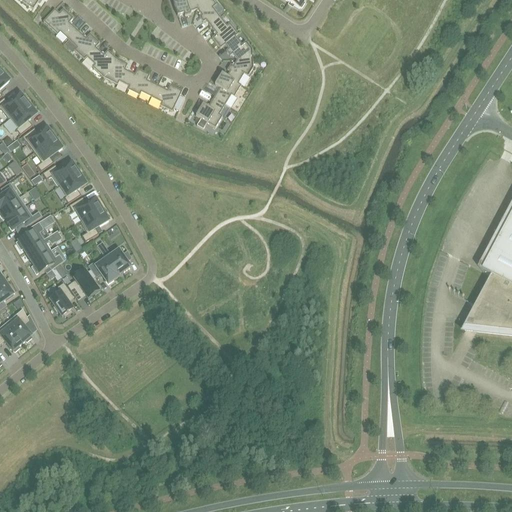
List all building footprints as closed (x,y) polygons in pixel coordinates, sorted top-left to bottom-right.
[(17,0),(33,10),(40,0),(17,0)] [(197,11),(200,0),(184,0),(184,1),(173,5),(177,17),(184,15),(185,18),(191,16),(190,13),(197,11)] [(200,0),(197,11),(202,17),(199,19),(203,24),(206,22),(209,26),(220,18),(212,9),(216,6),(211,0),(200,0)] [(305,4),(303,3),(305,0),(283,0),(289,4),(294,7),(299,10),(300,9),(301,10),(305,4)] [(68,42),(77,32),(69,24),(73,20),(63,11),(59,15),(55,11),(43,23),(57,36),(60,34),(68,42)] [(220,49),(238,35),(230,25),(227,27),(220,18),(209,26),(216,35),(212,39),(220,49)] [(86,40),(77,32),(68,42),(77,49),(74,52),(84,61),(99,44),(90,35),(86,40)] [(237,61),(252,60),(252,51),(246,43),(242,46),(235,38),(238,35),(220,49),(220,50),(225,46),(228,50),(226,52),(230,57),(232,55),(237,61)] [(100,45),(99,44),(84,61),(87,59),(94,66),(92,69),(103,79),(117,60),(108,52),(103,56),(96,49),(100,45)] [(117,60),(103,79),(117,86),(119,83),(129,88),(127,91),(128,91),(138,71),(137,71),(135,76),(125,71),(128,66),(117,60)] [(252,60),(237,61),(233,68),(231,66),(227,71),(230,73),(227,78),(222,75),(221,75),(241,87),(238,85),(244,75),(248,78),(253,70),(252,60)] [(151,99),(157,87),(147,82),(149,77),(138,71),(128,91),(139,97),(141,94),(151,99)] [(0,99),(2,98),(0,95),(0,90),(9,82),(1,73),(0,73),(0,99)] [(241,87),(221,75),(215,86),(220,89),(214,99),(225,106),(231,96),(234,98),(241,87)] [(167,92),(157,87),(151,99),(161,104),(160,107),(172,113),(173,110),(179,113),(185,101),(179,98),(182,93),(170,87),(167,92)] [(11,120),(10,120),(28,105),(20,95),(8,105),(4,100),(0,102),(0,112),(1,112),(9,122),(11,120)] [(201,120),(197,127),(203,131),(207,124),(215,129),(222,118),(219,116),(225,106),(214,99),(208,109),(203,106),(196,117),(201,120)] [(37,116),(36,114),(37,113),(30,105),(29,106),(28,105),(10,120),(11,120),(18,130),(16,131),(20,137),(32,127),(28,122),(37,116)] [(49,129),(48,130),(47,129),(38,135),(34,130),(22,139),(26,145),(27,145),(34,155),(54,140),(54,139),(55,138),(49,129)] [(54,165),(50,159),(62,150),(54,140),(34,155),(41,165),(37,168),(41,174),(54,165)] [(2,159),(7,165),(12,161),(8,155),(2,159)] [(10,168),(13,172),(18,168),(15,164),(10,168)] [(51,179),(58,189),(60,188),(79,175),(72,164),(59,172),(55,167),(42,176),(46,182),(51,179)] [(30,182),(36,179),(32,173),(26,177),(30,182)] [(77,192),(86,186),(85,184),(87,183),(81,175),(80,176),(79,175),(60,188),(66,198),(64,200),(68,206),(81,197),(77,192)] [(0,191),(3,196),(0,197),(0,212),(15,201),(9,192),(13,189),(9,184),(0,190),(0,191)] [(97,200),(96,201),(95,200),(86,205),(83,200),(69,208),(73,214),(76,212),(82,223),(102,211),(101,210),(103,209),(97,200)] [(0,214),(5,222),(22,211),(15,201),(0,212),(0,214)] [(36,222),(32,217),(28,220),(22,211),(5,222),(12,232),(23,224),(26,229),(36,222)] [(82,223),(80,224),(86,235),(82,238),(85,244),(99,236),(95,230),(108,222),(102,211),(82,223)] [(475,313),(468,326),(465,331),(468,331),(476,332),(511,336),(511,220),(484,274),(493,279),(478,308),(467,302),(475,313)] [(28,236),(18,243),(25,254),(44,241),(40,235),(44,232),(39,224),(26,232),(28,236)] [(57,233),(48,239),(44,241),(25,254),(32,265),(51,253),(47,246),(51,243),(52,246),(55,244),(56,244),(62,240),(57,233)] [(102,244),(97,248),(105,259),(106,258),(119,277),(130,269),(127,264),(132,261),(127,253),(122,257),(117,250),(110,255),(102,244)] [(39,276),(49,269),(51,272),(55,270),(64,263),(59,257),(55,259),(51,253),(32,265),(39,276)] [(108,286),(118,279),(119,278),(118,277),(119,277),(106,258),(105,259),(95,266),(93,264),(88,268),(96,280),(101,276),(108,286)] [(57,282),(61,280),(55,270),(51,272),(55,278),(54,278),(57,282)] [(74,280),(75,282),(67,288),(76,301),(84,295),(88,300),(99,292),(85,273),(74,280)] [(14,296),(13,296),(15,295),(10,288),(9,289),(6,285),(0,288),(0,312),(7,308),(4,303),(14,296)] [(58,289),(58,290),(47,298),(55,308),(53,309),(57,315),(58,313),(62,318),(64,317),(65,319),(72,314),(71,312),(73,311),(68,304),(65,300),(71,296),(63,285),(58,289)] [(20,300),(13,305),(18,312),(23,307),(20,300)] [(32,340),(31,338),(32,338),(23,327),(29,323),(23,311),(6,325),(22,345),(26,343),(27,344),(32,340)] [(6,325),(0,329),(0,346),(4,343),(13,353),(15,354),(20,350),(19,348),(22,345),(6,325)]
